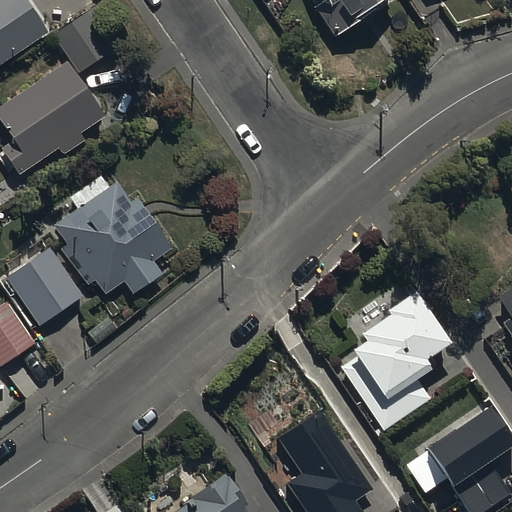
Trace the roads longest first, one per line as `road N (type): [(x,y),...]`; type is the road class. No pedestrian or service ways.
road 1 (residential): [(0,490),(92,427),(319,215)]
road 2 (residential): [(175,0),(319,215)]
road 3 (residential): [(319,215),(451,105),(511,75)]
